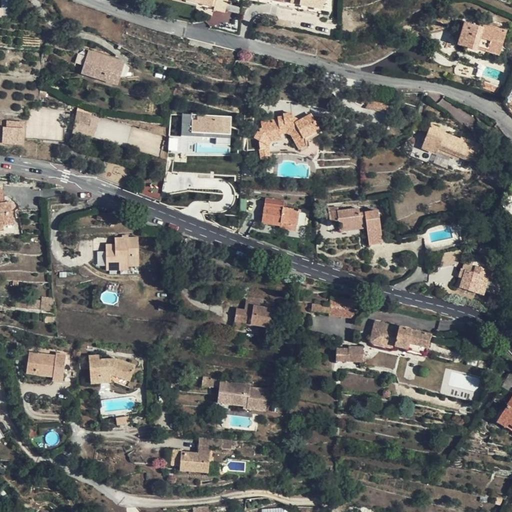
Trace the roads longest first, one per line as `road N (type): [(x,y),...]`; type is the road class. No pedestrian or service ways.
road 1 (tertiary): [(511,342),(468,311),(334,276),(63,175),(0,163)]
road 2 (residential): [(90,0),(154,23),(462,93),(511,122)]
road 3 (residential): [(0,411),(44,458),(134,498),(260,491),(334,511)]
